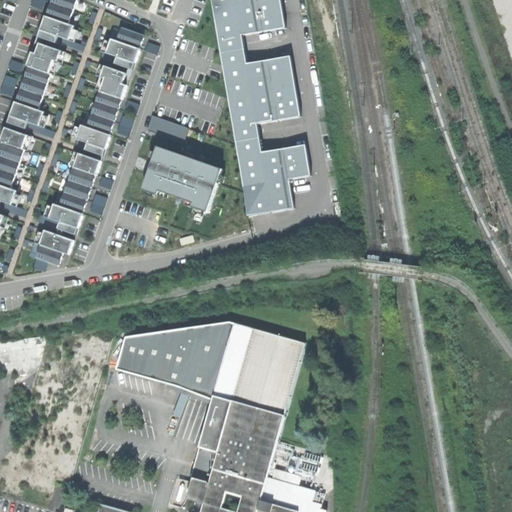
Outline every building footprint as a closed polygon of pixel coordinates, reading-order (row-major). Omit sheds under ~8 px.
[(43,10),(46,2),(39,0),(32,0),(31,6),(43,10)] [(53,0),(50,9),(47,17),(69,25),(77,0),(53,0)] [(212,0),(250,217),(252,216),(295,209),(290,180),(312,176),(306,146),(263,153),(258,125),(302,117),(291,57),(248,64),(243,36),(287,29),(281,0),(212,0)] [(98,14),(93,12),(89,24),(93,25),(98,14)] [(75,27),(69,25),(47,17),(46,17),(43,25),(41,31),(59,37),(57,44),(61,45),(63,38),(70,41),(75,27)] [(104,30),(100,29),(95,40),(100,42),(104,30)] [(118,42),(140,50),(142,44),(145,36),(123,29),(118,42)] [(39,38),(57,44),(59,37),(41,31),(39,38)] [(70,41),(63,38),(61,45),(84,53),(86,47),(82,45),(70,41)] [(108,54),(119,58),(137,64),(139,57),(142,50),(140,50),(118,42),(112,40),(108,54)] [(150,43),(147,53),(158,56),(161,47),(150,43)] [(29,66),(30,67),(51,74),(55,61),(59,63),(63,52),(41,45),(39,50),(37,54),(33,53),(31,59),(29,66)] [(101,59),(116,65),(119,58),(108,54),(107,54),(104,53),(101,59)] [(137,64),(119,58),(116,65),(134,71),(137,64)] [(12,60),(9,70),(20,74),(24,64),(12,60)] [(80,63),(76,62),(72,73),(76,75),(80,63)] [(28,72),(26,77),(48,85),(52,74),(51,74),(30,67),(28,72)] [(102,92),(123,100),(124,100),(127,94),(129,87),(125,85),(127,81),(129,75),(106,67),(103,78),(107,79),(102,92)] [(7,76),(4,85),(15,89),(18,79),(7,76)] [(24,83),(21,90),(44,98),(48,85),(26,77),(24,83)] [(86,80),(82,78),(78,90),(82,91),(86,80)] [(13,97),(15,89),(4,85),(1,93),(13,97)] [(72,87),(68,85),(64,97),(68,98),(72,87)] [(19,96),(17,103),(39,111),(44,98),(21,90),(19,96)] [(123,100),(102,92),(101,92),(97,102),(120,110),(122,104),(123,100)] [(129,101),(126,110),(138,114),(141,105),(129,101)] [(78,103),(74,102),(70,113),(74,115),(78,103)] [(120,110),(97,102),(93,115),(115,123),(117,115),(120,110)] [(11,117),(29,123),(40,127),(45,113),(39,111),(17,103),(16,103),(13,110),(11,117)] [(63,113),(59,111),(55,123),(59,124),(63,113)] [(115,123),(93,115),(88,128),(110,136),(113,128),(115,123)] [(190,129),(153,116),(148,131),(184,144),(190,129)] [(27,130),(29,123),(11,117),(9,123),(27,130)] [(124,117),(121,125),(132,129),(135,121),(124,117)] [(40,127),(29,123),(27,130),(53,139),(56,132),(40,127)] [(129,137),(132,129),(121,125),(118,133),(129,137)] [(78,140),(88,144),(107,150),(109,144),(112,136),(110,136),(88,128),(82,126),(78,140)] [(2,142),(3,143),(24,150),(29,136),(7,129),(4,136),(2,142)] [(75,147),(86,150),(88,144),(78,140),(75,147)] [(1,148),(0,151),(0,156),(21,164),(25,150),(24,150),(3,143),(1,148)] [(107,150),(88,144),(86,150),(104,157),(107,150)] [(224,170),(158,147),(152,167),(143,190),(159,196),(160,192),(194,203),(193,208),(208,213),(224,170)] [(60,156),(56,154),(52,166),(56,167),(60,156)] [(76,168),(97,175),(98,175),(100,168),(102,162),(80,155),(76,168)] [(0,171),(16,177),(21,164),(0,156),(0,171)] [(45,165),(40,164),(36,175),(41,177),(45,165)] [(97,175),(76,168),(74,167),(70,181),(92,189),(94,182),(97,175)] [(0,185),(12,190),(16,177),(0,171),(0,185)] [(103,177),(100,187),(111,191),(114,181),(103,177)] [(50,182),(46,181),(42,192),(46,194),(50,182)] [(92,189),(70,181),(65,194),(87,202),(90,195),(92,189)] [(0,201),(1,201),(6,203),(12,205),(17,192),(12,190),(0,185),(0,201)] [(36,191),(31,190),(27,201),(32,203),(36,191)] [(87,202),(65,194),(60,207),(83,215),(85,208),(87,202)] [(97,195),(94,203),(105,207),(108,199),(97,195)] [(13,206),(12,205),(6,203),(3,210),(26,218),(28,211),(13,206)] [(102,215),(105,207),(94,203),(91,211),(102,215)] [(61,222),(79,228),(81,223),(84,215),(83,215),(60,207),(55,205),(50,219),(61,222)] [(38,222),(58,229),(61,222),(50,219),(45,217),(41,216),(38,222)] [(79,228),(61,222),(58,229),(77,236),(79,228)] [(23,229),(18,227),(14,238),(19,240),(23,229)] [(42,246),(64,253),(70,255),(72,248),(75,241),(46,231),(41,245),(42,246)] [(193,236),(181,239),(182,245),(195,242),(193,236)] [(64,253),(42,246),(37,259),(59,267),(61,260),(64,253)] [(15,251),(10,249),(6,261),(11,262),(15,251)] [(204,504),(202,511),(326,511),(327,511),(321,510),(323,505),(313,503),(293,497),(296,486),(268,478),(272,462),(285,416),(305,344),(229,323),(126,338),(117,370),(167,384),(166,387),(178,393),(180,388),(214,400),(212,405),(192,477),(194,478),(188,499),(204,504)] [(0,341),(0,374),(2,375),(39,371),(49,336),(0,341)] [(178,393),(212,405),(214,400),(180,388),(178,393)] [(276,463),(272,462),(268,478),(296,486),(293,497),(313,503),(316,492),(299,487),(301,477),(274,470),(276,463)]
